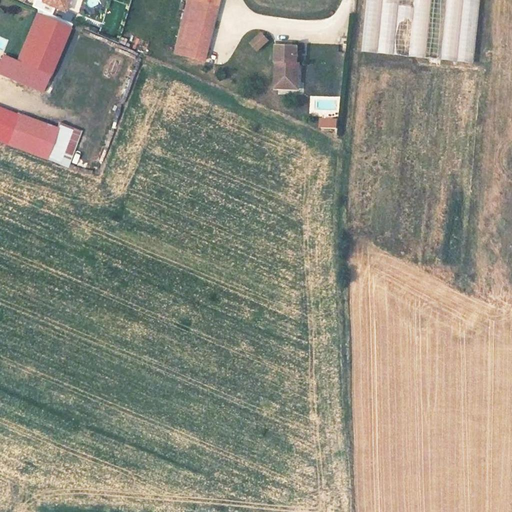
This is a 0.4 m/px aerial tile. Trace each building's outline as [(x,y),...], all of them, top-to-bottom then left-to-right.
[(209,0),(208,4),(192,0),(183,0),(174,36),(204,44),(216,0),(209,0)] [(16,61),(10,78),(55,95),(81,28),(36,8),(16,61)] [(268,41),(261,34),(251,42),(258,50),(268,41)] [(204,44),(174,36),(170,50),(201,58),(204,44)] [(293,42),(277,41),(275,89),(289,90),(289,84),(297,84),(298,71),(297,71),(298,49),(293,49),(293,42)] [(1,55),(0,59),(0,74),(10,78),(16,61),(1,55)] [(51,128),(0,108),(0,141),(40,157),(51,128)] [(444,233),(444,265),(461,265),(461,233),(444,233)]
